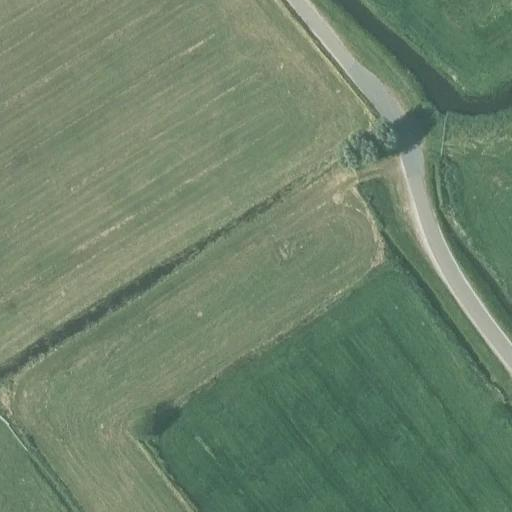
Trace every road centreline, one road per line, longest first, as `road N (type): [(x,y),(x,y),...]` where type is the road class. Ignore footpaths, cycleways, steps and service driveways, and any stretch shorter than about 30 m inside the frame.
road 1 (track): [(0,431),(34,380),(339,186),(434,152),(472,160),(511,153)]
road 2 (unclassified): [(511,360),(448,272),(395,128),(295,0)]
